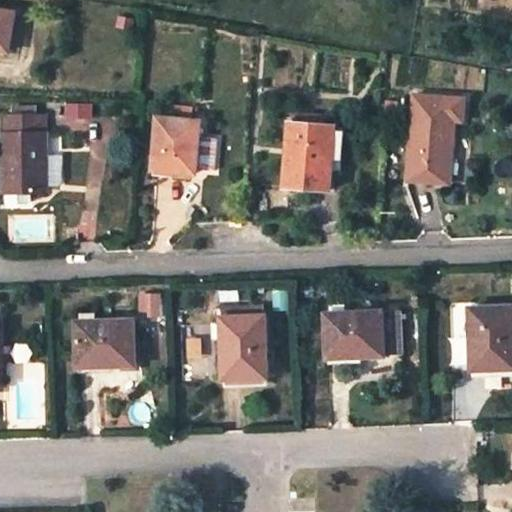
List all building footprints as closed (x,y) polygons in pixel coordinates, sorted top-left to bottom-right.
[(0,49),(9,52),(16,13),(0,9),(0,49)] [(46,190),(45,115),(3,116),(5,191),(46,190)] [(408,181),(447,184),(450,151),(453,151),(455,120),(411,117),(408,181)] [(157,118),(153,170),(172,171),(196,172),(199,121),(157,118)] [(337,170),(340,126),(289,122),(285,186),(329,188),(331,169),(337,170)] [(172,178),(172,171),(153,170),(152,177),(172,178)] [(142,312),(163,312),(163,295),(142,295),(142,312)] [(511,306),(471,308),(473,365),(492,364),(492,369),(511,368),(511,306)] [(400,311),(382,312),(384,356),(402,355),(400,311)] [(134,365),(133,320),(97,321),(97,312),(81,313),(82,322),(77,323),(79,367),(134,365)] [(382,312),(327,314),(329,358),(384,356),(382,312)] [(222,317),(224,373),(244,373),(244,379),(269,378),(266,316),(222,317)] [(207,324),(188,325),(191,371),(209,370),(207,324)]
